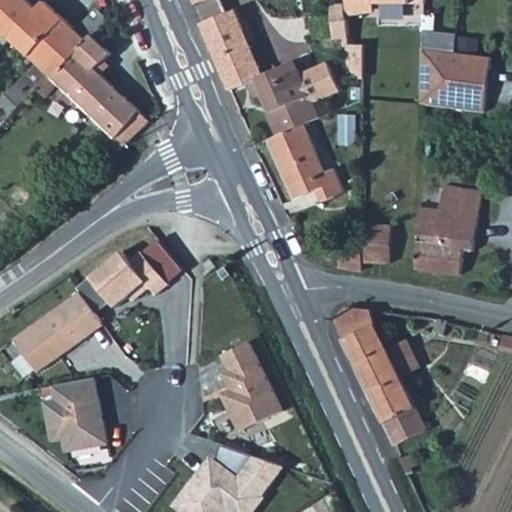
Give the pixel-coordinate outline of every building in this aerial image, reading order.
[(0,0),(0,23),(11,34),(36,9),(26,0),(0,0)] [(95,9),(76,29),(44,0),(36,9),(11,34),(14,37),(39,61),(15,87),(27,98),(39,86),(52,72),(55,74),(93,34),(106,20),(95,9)] [(347,16),(346,1),(333,4),(335,32),(347,31),(347,16)] [(346,1),(347,16),(366,16),(365,2),(346,1)] [(241,11),(205,25),(234,92),(235,93),(253,84),(259,99),(269,94),(276,110),(273,112),(283,134),(309,123),(327,116),(328,115),(322,103),(349,91),(337,63),(309,76),(303,63),(270,76),(241,11)] [(52,72),(39,86),(47,93),(59,81),(113,131),(107,137),(101,133),(94,141),(113,158),(149,119),(97,68),(111,52),(93,34),(55,74),(52,72)] [(364,51),(364,41),(355,41),(347,41),(347,63),(351,63),(351,78),(363,78),(364,51)] [(424,48),(420,103),(485,110),(494,56),(479,54),(465,52),(424,48)] [(330,171),(309,123),(283,134),(283,135),(274,138),(299,197),(321,188),(326,200),(349,191),(338,167),(330,171)] [(457,270),(460,244),(470,246),(479,190),(441,183),(438,205),(418,203),(413,263),(457,270)] [(360,222),(360,237),(359,259),(392,259),(392,224),(360,222)] [(359,259),(360,237),(340,242),(339,264),(359,267),(359,259)] [(94,276),(119,306),(132,295),(136,299),(153,285),(159,293),(171,283),(144,250),(133,260),(124,250),(94,276)] [(206,270),(213,265),(208,258),(201,262),(206,270)] [(104,321),(83,291),(16,338),(39,371),(91,335),(89,332),(104,321)] [(408,337),(389,344),(372,307),(346,305),(336,315),(397,444),(427,430),(402,373),(420,364),(408,337)] [(499,345),(511,348),(511,332),(502,330),(499,345)] [(242,428),(287,408),(255,338),(227,351),(233,366),(227,369),(234,385),(225,390),(242,428)] [(97,376),(56,384),(58,399),(47,401),(54,439),(65,437),(68,450),(109,442),(97,376)] [(200,475),(178,504),(189,511),(225,511),(230,506),(237,511),(252,511),(266,495),(263,493),(286,464),(224,443),(219,459),(204,478),(200,475)]
